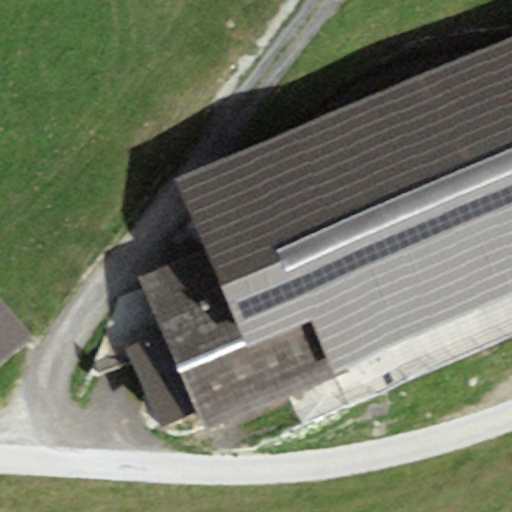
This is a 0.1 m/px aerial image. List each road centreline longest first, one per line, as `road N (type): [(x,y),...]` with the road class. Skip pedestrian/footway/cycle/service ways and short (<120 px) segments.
road 1 (track): [(28,460),(44,353),(308,0)]
road 2 (residential): [(0,458),(276,471),(511,419)]
